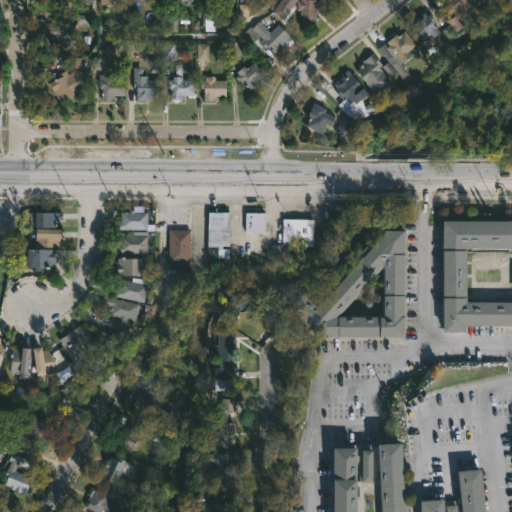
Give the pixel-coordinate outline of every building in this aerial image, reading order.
[(319,0),(319,11),(315,11),(315,22),(299,22),(299,11),(295,11),(295,0),(319,0)] [(448,0),(443,3),(456,22),(474,11),(466,0),(448,0)] [(511,0),(511,1),(511,7),(503,13),(495,0),(511,0)] [(423,13),(424,15),(427,13),(433,21),(430,23),(439,33),(432,38),(429,35),(419,42),(409,27),(415,23),(412,19),(422,12),(423,13)] [(258,22),(269,33),(276,26),(287,37),(281,43),(283,45),(281,48),(282,49),(275,56),(266,46),(264,49),(255,40),(249,46),(240,36),(249,27),(251,29),(258,22)] [(403,32),(416,48),(401,62),(396,55),(393,58),(385,48),(388,45),(386,42),(395,35),(396,37),(403,32)] [(163,60),(161,60),(161,44),(184,44),(184,59),(163,60)] [(371,54),(381,65),(378,68),(390,81),(375,94),(354,69),(358,66),(356,64),(371,54)] [(253,62),(263,74),(254,83),(256,85),(248,91),(241,83),(239,84),(234,78),(237,75),(235,73),(243,66),(245,69),(253,62)] [(181,64),(181,80),(193,80),(194,96),(187,97),(187,96),(182,96),(182,99),(180,99),(180,101),(169,101),(169,89),(167,89),(167,80),(171,80),(171,76),(175,76),(175,64),(181,64)] [(75,70),(85,89),(57,104),(48,83),(58,78),(57,75),(64,71),(66,74),(75,70)] [(349,73),(366,93),(360,97),(363,106),(375,102),(377,109),(366,112),(367,113),(357,120),(352,115),(349,118),(337,104),(342,100),(333,89),(335,87),(332,83),(341,76),(343,78),(349,73)] [(157,80),(156,96),(147,96),(147,99),(143,98),(143,101),(134,100),(134,89),(131,88),(132,74),(139,74),(139,76),(145,77),(145,79),(157,80)] [(104,75),(104,80),(122,80),(123,96),(111,96),(111,100),(109,100),(100,101),(100,89),(97,89),(97,75),(104,75)] [(214,77),(214,81),(224,81),(224,97),(212,97),(212,102),(203,101),(203,91),(199,91),(200,81),(204,81),(204,77),(214,77)] [(318,105),(324,108),(323,111),(334,116),(329,124),(326,122),(320,133),(304,125),(308,117),(306,116),(311,105),(315,107),(316,104),(318,105)] [(133,209),(133,212),(145,211),(145,224),(153,224),(153,230),(132,230),(132,229),(117,230),(117,221),(119,221),(119,211),(128,211),(128,209),(133,209)] [(54,227),(30,227),(30,211),(60,212),(60,219),(56,219),(56,222),(54,222),(54,227)] [(221,245),(221,248),(227,248),(227,258),(206,257),(206,211),(228,211),(227,245),(221,245)] [(263,232),(244,232),(245,212),(263,212),(263,232)] [(301,218),(301,219),(312,219),(312,246),(281,246),(282,219),(301,218)] [(511,324),(464,324),(464,331),(441,331),(441,219),(511,219),(511,324)] [(60,238),(60,246),(34,246),(34,227),(60,228),(60,238)] [(188,256),(188,262),(168,261),(168,229),(189,230),(188,256)] [(404,229),(403,337),(320,337),(287,310),(301,292),(316,305),(330,289),(327,286),(331,280),(335,283),(342,276),(339,272),(344,267),(347,270),(351,265),(348,263),(353,257),(357,260),(360,257),(357,253),(363,246),(367,249),(383,231),(383,229),(404,229)] [(145,231),(145,252),(113,252),(113,248),(116,248),(116,244),(119,244),(118,234),(132,235),(132,231),(145,231)] [(53,249),(53,263),(51,263),(51,266),(20,267),(21,248),(53,249)] [(139,260),(139,275),(115,274),(115,265),(113,265),(113,261),(115,261),(115,258),(137,257),(137,254),(143,254),(143,260),(139,260)] [(147,278),(143,299),(146,300),(145,304),(113,296),(115,287),(118,288),(120,278),(132,281),(132,277),(147,278)] [(138,304),(134,321),(125,319),(120,340),(112,338),(116,317),(108,315),(110,306),(107,305),(109,297),(138,304)] [(92,347),(72,361),(57,339),(77,325),(92,347)] [(234,331),(234,360),(231,360),(231,368),(219,368),(219,363),(217,361),(217,354),(212,354),(212,336),(217,336),(217,331),(234,331)] [(39,346),(40,350),(49,349),(52,372),(34,374),(31,347),(39,346)] [(28,347),(26,374),(8,372),(10,347),(28,347)] [(137,393),(154,401),(153,404),(175,416),(170,427),(153,420),(155,416),(149,413),(145,421),(130,414),(134,405),(132,403),(134,400),(133,399),(134,397),(135,397),(137,393)] [(226,410),(226,422),(232,422),(232,443),(214,443),(214,409),(219,409),(218,397),(232,397),(233,409),(226,410)] [(26,414),(24,418),(48,429),(41,443),(36,441),(34,444),(10,432),(18,415),(19,415),(21,412),(26,414)] [(137,436),(133,444),(118,437),(124,425),(114,421),(117,414),(138,424),(133,435),(137,436)] [(397,441),(401,511),(378,511),(373,442),(397,441)] [(352,511),(328,511),(328,445),(352,445),(352,511)] [(369,480),(359,480),(359,448),(369,448),(369,480)] [(217,452),(226,453),(226,467),(234,466),(234,487),(233,489),(212,489),(212,470),(214,470),(214,462),(207,462),(207,452),(217,452)] [(29,461),(26,468),(15,463),(12,471),(30,478),(24,492),(20,491),(20,492),(3,485),(6,476),(3,475),(6,468),(8,468),(10,462),(7,461),(10,453),(29,461)] [(125,461),(114,483),(100,476),(101,474),(99,473),(105,461),(108,462),(112,454),(125,461)] [(480,468),(484,511),(419,511),(419,501),(442,498),(442,511),(460,511),(457,471),(480,468)] [(93,489),(119,502),(114,511),(104,511),(101,510),(99,511),(79,511),(87,496),(87,497),(91,489),(93,489)] [(233,502),(233,511),(184,511),(187,505),(199,508),(200,502),(222,503),(222,502),(233,502)]
